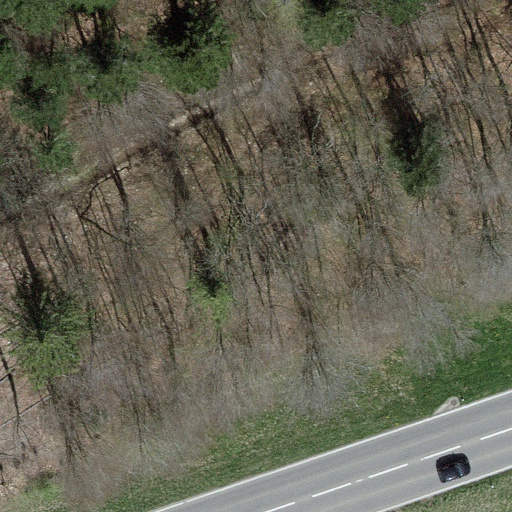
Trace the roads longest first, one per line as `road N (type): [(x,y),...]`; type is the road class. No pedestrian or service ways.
road 1 (track): [(0,244),(152,161),(487,0)]
road 2 (primary): [(263,511),(511,428)]
